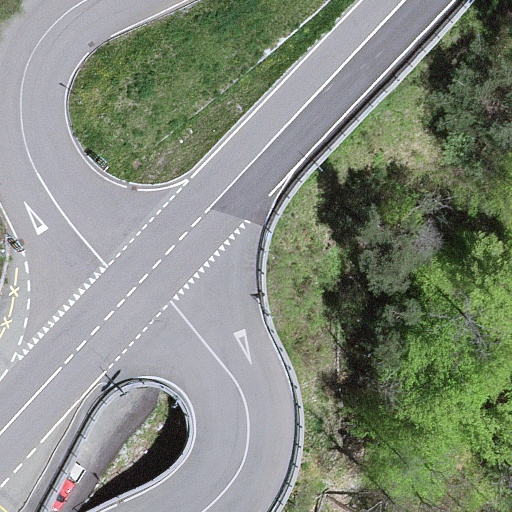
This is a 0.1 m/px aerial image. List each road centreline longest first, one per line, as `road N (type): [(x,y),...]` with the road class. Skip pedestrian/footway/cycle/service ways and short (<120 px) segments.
road 1 (secondary): [(140,280),(411,0)]
road 2 (tertiary): [(140,280),(55,200),(27,150),(21,100),(32,51),(57,17),(86,0)]
road 3 (tertiary): [(140,280),(219,353),(245,397),(247,443),(232,479),(203,511)]
road 4 (secondary): [(0,436),(140,280)]
